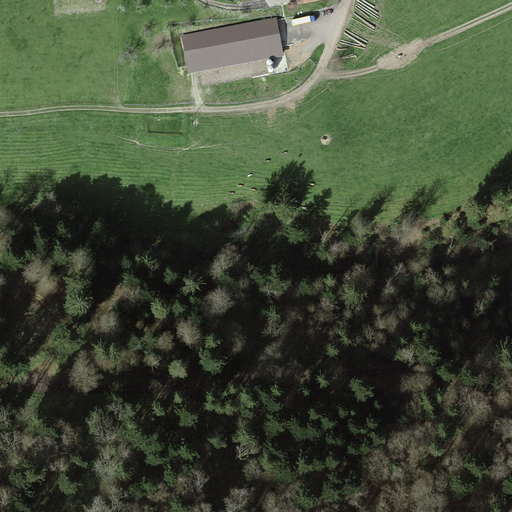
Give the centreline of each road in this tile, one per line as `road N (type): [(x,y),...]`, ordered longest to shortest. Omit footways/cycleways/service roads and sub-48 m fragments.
road 1 (track): [(0,390),(511,363)]
road 2 (track): [(0,114),(70,106),(251,108),(287,98),(312,83),(327,60),(345,0)]
